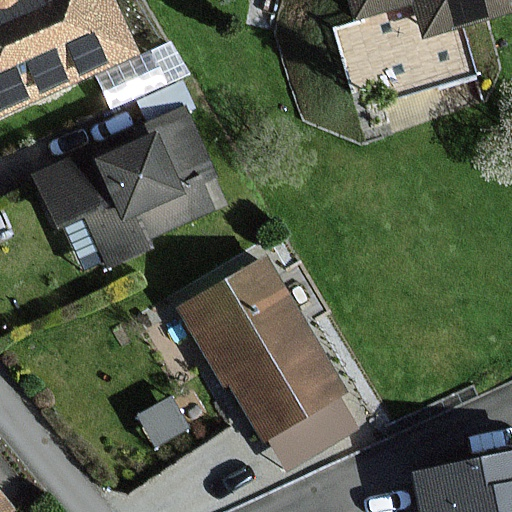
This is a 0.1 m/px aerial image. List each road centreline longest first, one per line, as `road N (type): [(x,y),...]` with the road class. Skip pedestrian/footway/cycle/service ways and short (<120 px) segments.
road 1 (residential): [(511,397),(268,511)]
road 2 (residential): [(0,401),(89,511)]
